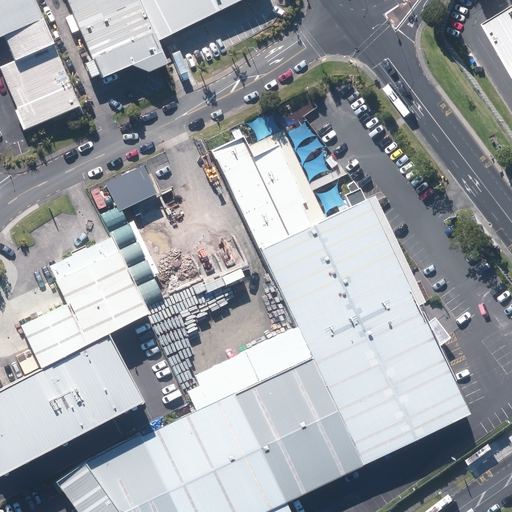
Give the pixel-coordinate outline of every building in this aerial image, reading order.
[(0,67),(0,73),(26,133),(79,110),(31,0),(0,0),(0,40),(3,39),(13,62),(0,67)] [(71,0),(110,82),(162,58),(154,40),(241,0),(71,0)] [(511,10),(489,24),(511,61),(511,10)] [(302,351),(44,478),(72,511),(261,511),(469,409),(360,193),(315,102),(204,157),(302,351)] [(474,212),(471,215),(478,224),(482,222),(474,212)] [(482,223),(479,225),(486,235),(489,233),(482,223)] [(490,233),(487,236),(494,245),(497,243),(490,233)] [(24,326),(44,369),(147,321),(108,238),(44,267),(63,308),(24,326)] [(1,400),(0,424),(0,473),(150,399),(114,343),(1,400)] [(490,442),(468,458),(471,463),(494,447),(490,442)]
